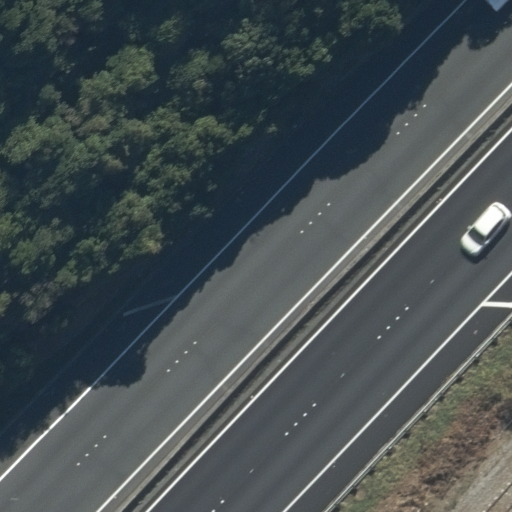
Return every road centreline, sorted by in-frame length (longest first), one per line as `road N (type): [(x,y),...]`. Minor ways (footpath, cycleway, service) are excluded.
road 1 (trunk): [(32,511),(511,12)]
road 2 (trunk): [(511,197),(210,511)]
